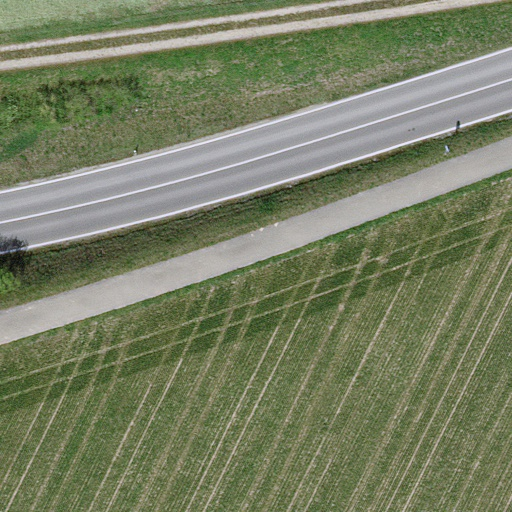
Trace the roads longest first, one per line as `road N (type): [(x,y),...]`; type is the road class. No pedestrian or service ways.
road 1 (tertiary): [(0,222),(197,175),(511,78)]
road 2 (track): [(416,0),(0,55)]
